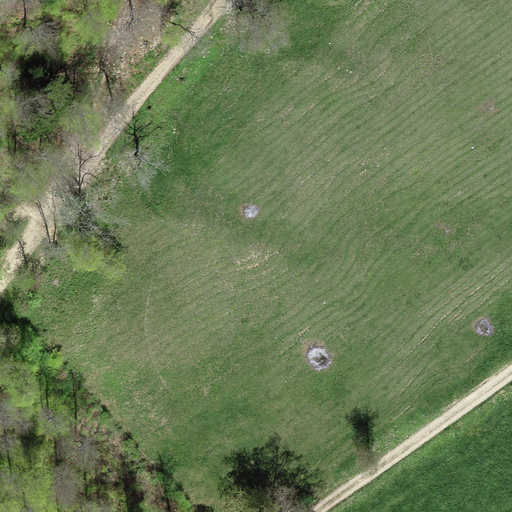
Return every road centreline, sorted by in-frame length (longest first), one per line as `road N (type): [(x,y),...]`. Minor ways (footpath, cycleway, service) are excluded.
road 1 (track): [(137,0),(60,200),(137,95),(223,0)]
road 2 (track): [(315,511),(511,372)]
